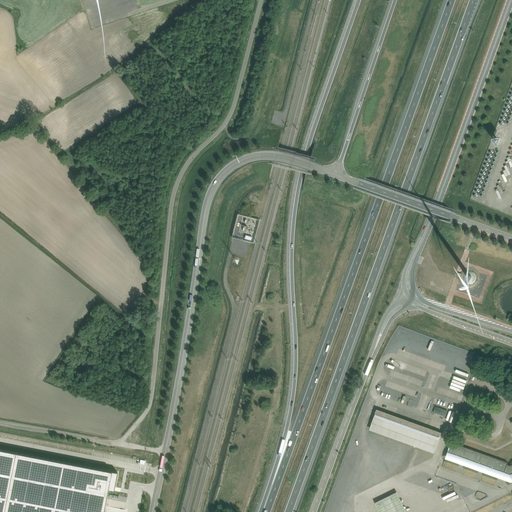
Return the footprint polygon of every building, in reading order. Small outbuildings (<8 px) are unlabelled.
[(502,138),(499,135),(500,133),(497,129),(491,135),(498,142),(502,138)] [(459,291),(470,297),(471,293),(460,287),(459,291)] [(445,416),(447,410),(435,406),(433,412),(445,416)] [(434,453),(441,433),(377,409),(369,430),(434,453)] [(457,459),(462,446),(451,442),(447,455),(457,459)] [(465,462),(470,449),(462,446),(457,459),(465,462)] [(0,511),(104,511),(109,486),(115,487),(118,472),(102,469),(0,449),(0,511)] [(474,465),(478,452),(470,449),(465,462),(474,465)] [(482,468),(487,455),(478,452),(474,465),(482,468)] [(491,471),(495,458),(487,455),(482,468),(491,471)] [(498,473),(502,461),(495,458),(491,471),(498,473)] [(503,475),(504,473),(507,464),(508,463),(502,461),(498,473),(503,475)] [(374,504),(378,511),(405,511),(396,493),(374,504)]
